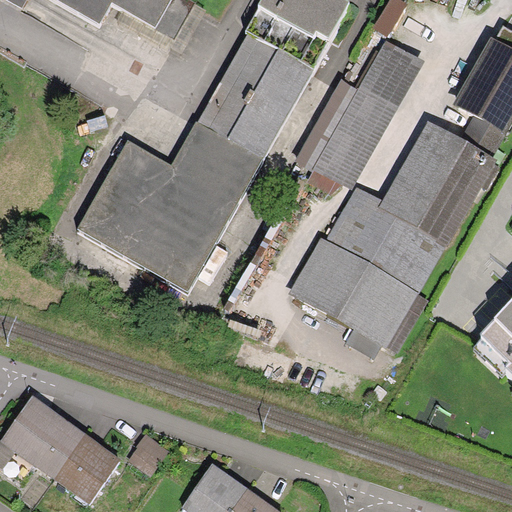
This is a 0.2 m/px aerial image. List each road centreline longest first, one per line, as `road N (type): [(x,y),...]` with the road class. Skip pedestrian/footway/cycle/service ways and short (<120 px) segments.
road 1 (residential): [(360,490),(15,373)]
road 2 (unknown): [(0,7),(107,81),(150,93),(177,86),(219,43),(244,0)]
